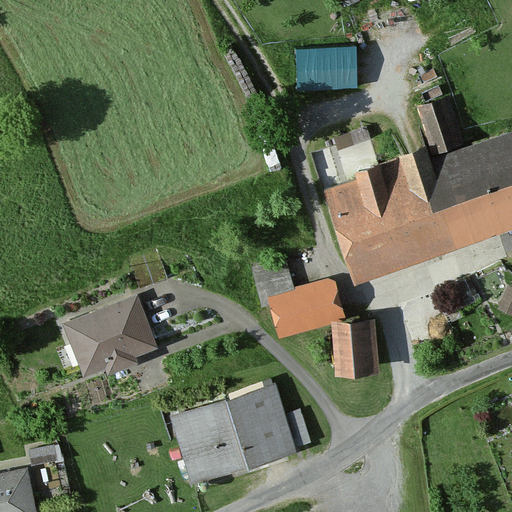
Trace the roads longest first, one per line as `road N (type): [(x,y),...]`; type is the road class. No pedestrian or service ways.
road 1 (track): [(221,0),(293,123),(320,242),(393,312),(416,406)]
road 2 (track): [(165,300),(217,299),(245,318),(341,421),(385,511)]
road 3 (residential): [(235,511),(293,491),(456,376),(511,357)]
